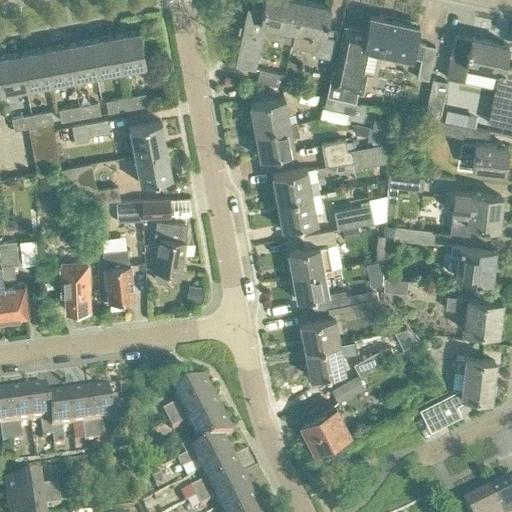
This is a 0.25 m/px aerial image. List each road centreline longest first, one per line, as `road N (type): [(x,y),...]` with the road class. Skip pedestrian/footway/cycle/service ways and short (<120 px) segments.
road 1 (tertiary): [(179,0),(238,323)]
road 2 (residential): [(238,323),(0,357)]
road 3 (tertiary): [(238,323),(261,424),(301,511)]
